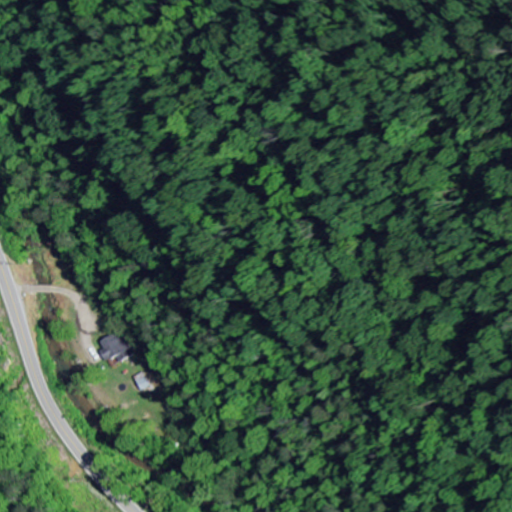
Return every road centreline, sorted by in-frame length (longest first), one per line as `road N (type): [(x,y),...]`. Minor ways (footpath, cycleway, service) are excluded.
road 1 (residential): [(213,511),(198,452),(215,420),(281,344),(379,300),(511,389)]
road 2 (secondary): [(134,511),(94,472),(46,402),(0,266)]
